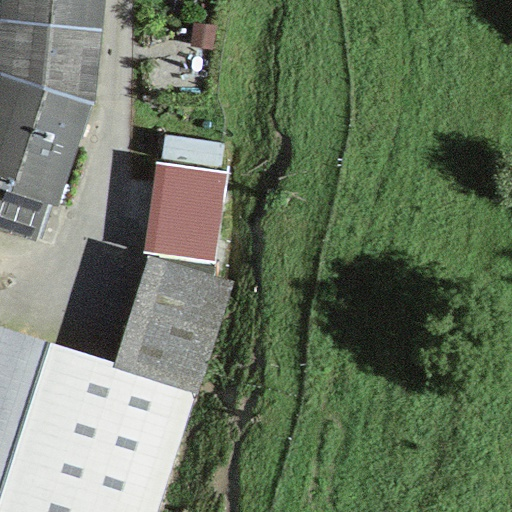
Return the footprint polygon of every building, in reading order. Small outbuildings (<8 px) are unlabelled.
[(11,0),(10,25),(0,23),(0,72),(7,74),(85,100),(98,0),(11,0)] [(7,74),(0,95),(0,177),(9,180),(8,185),(44,196),(54,199),(85,100),(7,74)] [(9,180),(0,177),(0,225),(33,235),(44,196),(8,185),(9,180)] [(159,224),(153,258),(164,262),(194,270),(200,236),(159,224)] [(130,370),(191,389),(226,281),(194,270),(164,262),(130,370)] [(152,511),(191,389),(130,370),(0,329),(0,511),(152,511)]
